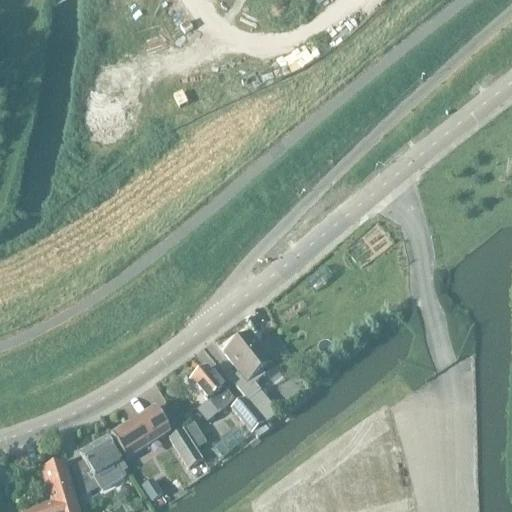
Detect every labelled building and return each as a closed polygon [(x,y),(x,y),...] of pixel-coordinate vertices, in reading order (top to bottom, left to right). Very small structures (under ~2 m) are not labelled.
[(229,383),(243,400),(265,426),(266,426),(271,432),(284,422),(278,413),(274,417),(258,396),(260,394),(254,386),(265,377),(262,373),(273,365),(250,336),(224,355),(239,375),(229,383)] [(218,416),(234,403),(224,390),(207,369),(202,373),(198,374),(197,377),(190,384),(207,404),(218,416)] [(265,426),(243,400),(231,410),(252,437),(265,426)] [(126,461),(140,452),(170,433),(155,409),(111,437),(126,461)] [(206,459),(198,446),(187,430),(181,434),(169,442),(188,471),(206,459)] [(122,475),(127,472),(106,440),(79,456),(85,465),(75,471),(83,498),(99,489),(94,480),(116,466),(122,475)] [(51,505),(26,511),(78,511),(65,465),(41,472),(51,505)]
